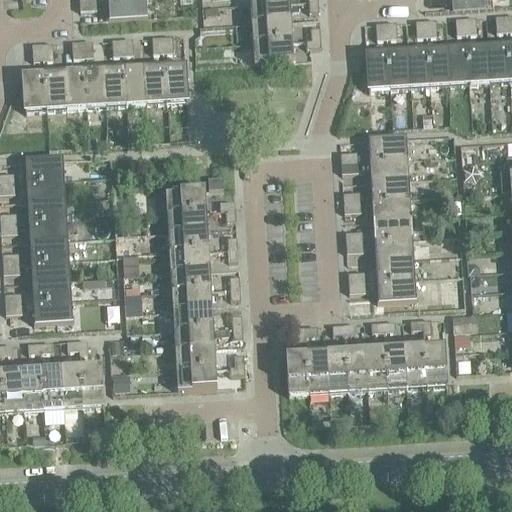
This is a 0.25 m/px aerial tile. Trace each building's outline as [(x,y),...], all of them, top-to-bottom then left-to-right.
[(248,0),(250,10),(288,7),(287,0),(248,0)] [(144,2),(107,4),(108,24),(107,24),(107,25),(147,23),(147,21),(145,21),(144,2)] [(483,2),(451,4),(452,15),(483,13),(483,2)] [(95,5),(78,6),(79,16),(95,15),(95,5)] [(317,5),(307,6),(308,18),(318,17),(317,5)] [(250,10),(251,29),(289,27),(288,7),(250,10)] [(217,12),(203,13),(204,20),(217,19),(217,12)] [(505,37),(504,21),(494,22),(495,38),(505,37)] [(465,40),(464,23),(454,24),(455,40),(465,40)] [(475,23),(464,23),(465,40),(476,39),(475,23)] [(435,25),(424,26),(425,42),(436,41),(435,25)] [(425,42),(424,26),(414,26),(415,43),(425,42)] [(251,29),(252,49),(290,46),(289,27),(251,29)] [(395,27),(384,28),(385,44),(396,44),(395,27)] [(385,44),(384,28),(374,29),(375,45),(385,44)] [(309,33),(310,45),(319,44),(319,33),(309,33)] [(162,59),(161,42),(150,43),(151,59),(162,59)] [(171,42),(161,42),(162,59),(172,58),(171,42)] [(131,44),(121,45),(122,61),(132,60),(131,44)] [(310,45),(305,45),(305,54),(320,53),(319,44),(310,45)] [(122,61),(121,45),(110,45),(111,62),(122,61)] [(91,46),(81,47),(82,63),(92,63),(91,46)] [(290,46),(252,49),(253,68),(253,69),(291,67),(290,46)] [(82,63),(81,47),(70,48),(71,64),(82,63)] [(506,48),(486,50),(488,88),(508,87),(506,48)] [(42,66),(41,49),(31,50),(32,66),(42,66)] [(51,49),(41,49),(42,66),(52,65),(51,49)] [(486,50),(466,51),(468,90),(488,88),(486,50)] [(466,51),(446,52),(448,91),(468,90),(466,51)] [(446,52),(426,53),(428,92),(448,91),(446,52)] [(426,53),(406,54),(408,93),(428,92),(426,53)] [(406,54),(386,56),(388,94),(408,93),(406,54)] [(388,94),(386,56),(366,57),(366,55),(365,56),(367,97),(369,97),(369,96),(388,94)] [(182,70),(162,71),(165,108),(184,107),(184,108),(186,108),(183,68),(182,68),(182,70)] [(162,71),(142,72),(145,109),(165,108),(162,71)] [(142,72),(122,73),(125,111),(145,109),(142,72)] [(122,73),(102,74),(105,112),(125,111),(122,73)] [(102,74),(82,76),(85,113),(105,112),(102,74)] [(82,76),(63,77),(65,114),(85,113),(82,76)] [(63,77),(43,78),(45,115),(65,114),(63,77)] [(45,115),(43,78),(23,79),(23,78),(21,78),(24,118),(25,118),(25,116),(45,115)] [(430,118),(421,118),(422,133),(431,133),(430,118)] [(368,147),(369,167),(406,165),(405,145),(406,145),(406,144),(366,146),(366,147),(368,147)] [(339,158),(340,169),(356,168),(356,157),(339,158)] [(500,199),(510,198),(511,198),(511,163),(506,164),(507,178),(499,178),(500,199)] [(25,169),(26,188),(63,186),(62,166),(63,166),(63,165),(23,167),(23,169),(25,169)] [(369,167),(370,187),(407,185),(406,165),(369,167)] [(356,168),(340,169),(340,179),(357,178),(356,168)] [(0,179),(0,189),(13,189),(13,179),(0,179)] [(207,185),(208,196),(222,195),(221,184),(207,185)] [(370,187),(371,207),(408,205),(407,185),(370,187)] [(26,188),(27,208),(64,206),(63,186),(26,188)] [(13,189),(0,189),(0,200),(14,200),(13,189)] [(165,200),(167,219),(207,217),(206,196),(165,199),(165,200)] [(342,199),(342,208),(359,208),(358,198),(342,199)] [(371,207),(372,227),(410,225),(408,205),(371,207)] [(459,205),(446,205),(447,218),(460,218),(459,205)] [(27,208),(28,228),(65,226),(64,206),(27,208)] [(219,216),(224,216),(234,215),(233,207),(219,208),(219,216)] [(359,208),(342,208),(343,219),(359,218),(359,208)] [(224,216),(225,228),(235,227),(234,215),(224,216)] [(167,219),(168,239),(208,237),(207,217),(167,219)] [(0,219),(0,230),(16,229),(15,219),(0,219)] [(372,227),(374,247),(411,245),(410,225),(372,227)] [(28,228),(29,248),(67,246),(65,226),(28,228)] [(16,229),(0,230),(0,240),(16,239),(16,229)] [(168,239),(169,259),(210,256),(208,237),(168,239)] [(344,238),(345,248),(361,247),(361,237),(344,238)] [(226,243),(227,255),(236,254),(236,242),(226,243)] [(374,247),(375,267),(412,265),(411,245),(374,247)] [(29,248),(30,268),(68,266),(67,246),(29,248)] [(361,247),(345,248),(345,259),(362,258),(361,247)] [(236,254),(227,255),(227,267),(237,266),(236,254)] [(169,259),(170,278),(211,276),(210,256),(169,259)] [(1,260),(2,270),(18,269),(17,259),(1,260)] [(137,260),(122,260),(123,281),(138,280),(137,260)] [(375,267),(376,287),(413,285),(412,265),(375,267)] [(30,268),(32,288),(69,286),(68,266),(30,268)] [(473,268),(467,268),(467,279),(479,278),(478,271),(473,268)] [(18,269),(2,270),(2,280),(19,279),(18,269)] [(170,278),(171,298),(212,295),(211,276),(170,278)] [(347,278),(347,288),(364,287),(363,277),(347,278)] [(228,282),(229,294),(239,294),(238,282),(228,282)] [(413,285),(376,287),(377,306),(376,306),(376,308),(416,306),(416,304),(415,304),(413,285)] [(32,288),(33,308),(70,306),(69,286),(32,288)] [(364,287),(347,288),(348,299),(364,298),(364,287)] [(239,294),(229,294),(230,306),(239,306),(239,294)] [(171,298),(172,317),(213,315),(212,295),(171,298)] [(3,300),(4,310),(20,309),(20,299),(3,300)] [(150,303),(124,304),(125,320),(151,319),(150,303)] [(70,306),(33,308),(34,328),(33,328),(33,329),(73,327),(73,325),(71,326),(70,306)] [(20,309),(4,310),(5,320),(21,319),(20,309)] [(172,317),(174,337),(214,334),(213,315),(172,317)] [(469,320),(451,322),(452,339),(477,337),(475,320),(469,320)] [(231,321),(231,333),(241,333),(240,321),(231,321)] [(410,336),(421,335),(422,335),(421,325),(409,326),(410,336)] [(422,335),(421,335),(422,340),(430,339),(429,325),(421,325),(422,335)] [(394,327),(382,328),(383,337),(395,337),(394,327)] [(383,337),(382,328),(370,328),(371,338),(383,337)] [(355,329),(343,330),(344,340),(355,339),(355,329)] [(344,340),(343,330),(331,331),(332,341),(344,340)] [(304,342),(304,332),(296,333),(296,348),(305,347),(305,342),(304,342)] [(316,332),(304,332),(304,342),(305,342),(316,341),(316,332)] [(241,333),(231,333),(232,345),(242,344),(241,333)] [(174,337),(175,356),(215,354),(214,334),(174,337)] [(67,357),(78,356),(79,356),(78,346),(66,347),(67,357)] [(79,356),(78,356),(79,361),(87,361),(86,346),(78,346),(79,356)] [(121,346),(110,346),(110,359),(122,358),(121,346)] [(51,348),(39,349),(39,359),(51,358),(51,348)] [(39,359),(39,349),(27,350),(27,359),(39,359)] [(12,350),(0,351),(0,356),(0,361),(12,360),(12,350)] [(444,353),(423,355),(425,393),(445,391),(445,392),(446,392),(444,353)] [(175,356),(176,376),(217,373),(215,354),(175,356)] [(423,355),(403,356),(406,394),(425,393),(423,355)] [(403,356),(384,357),(386,395),(406,394),(403,356)] [(384,357),(364,358),(367,396),(386,395),(384,357)] [(364,358),(345,359),(347,397),(367,396),(364,358)] [(345,359),(325,360),(327,399),(347,397),(345,359)] [(233,361),(234,372),(234,373),(243,372),(243,360),(233,361)] [(325,360),(306,362),(308,400),(327,399),(325,360)] [(308,400),(306,362),(285,363),(287,402),(289,402),(289,401),(308,400)] [(234,373),(234,372),(229,373),(229,381),(244,380),(243,372),(234,373)] [(217,373),(176,376),(177,395),(177,397),(218,394),(217,373)] [(100,374),(80,376),(82,414),(101,413),(103,413),(100,374)] [(80,376),(60,377),(62,415),(82,414),(80,376)] [(60,377),(41,378),(43,416),(62,415),(60,377)] [(41,378),(21,379),(23,417),(43,416),(41,378)] [(21,379),(1,380),(4,418),(23,417),(21,379)] [(128,381),(112,381),(113,397),(129,396),(128,381)] [(45,441),(32,442),(32,450),(45,449),(45,441)]
